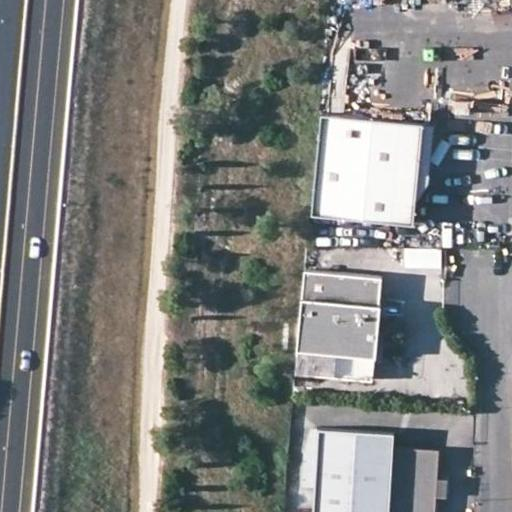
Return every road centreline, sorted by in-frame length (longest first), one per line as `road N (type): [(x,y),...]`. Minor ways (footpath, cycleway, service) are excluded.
road 1 (primary): [(5,511),(50,0)]
road 2 (track): [(183,0),(148,511)]
